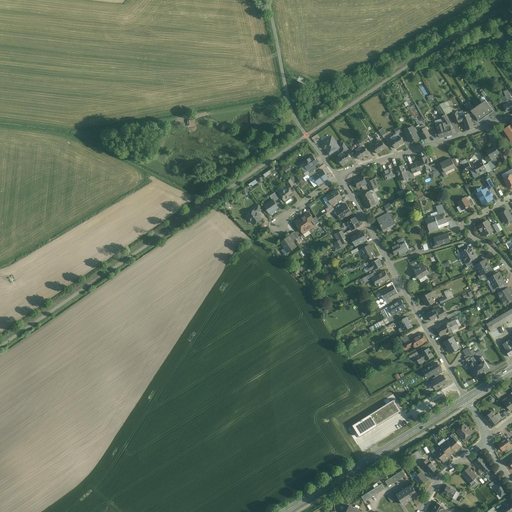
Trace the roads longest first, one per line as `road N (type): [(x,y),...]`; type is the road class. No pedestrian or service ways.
road 1 (unclassified): [(339,178),(466,398)]
road 2 (primary): [(466,398),(285,511)]
road 3 (unclassified): [(268,0),(293,113),(337,174)]
road 4 (unclassified): [(511,117),(337,174)]
